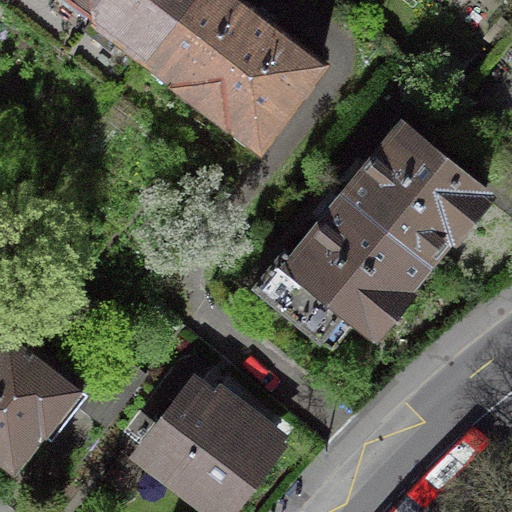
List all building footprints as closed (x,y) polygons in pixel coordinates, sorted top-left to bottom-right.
[(71,0),(89,13),(99,0),(71,0)] [(99,0),(89,13),(147,57),(190,0),(99,0)] [(190,0),(147,57),(260,144),(322,62),(292,39),(241,0),(190,0)] [(402,128),(348,195),(426,259),(451,228),(455,232),(471,212),(484,196),(402,128)] [(401,290),(426,259),(348,195),(297,258),(285,248),(255,285),(320,338),(347,305),(376,329),(394,307),(405,293),(401,290)] [(41,430),(78,383),(42,356),(7,329),(0,337),(0,454),(13,465),(40,430),(41,430)] [(118,352),(81,400),(95,410),(109,421),(146,373),(118,352)] [(195,391),(149,451),(220,505),(266,446),(265,445),(276,431),(229,395),(224,402),(219,409),(195,391)]
